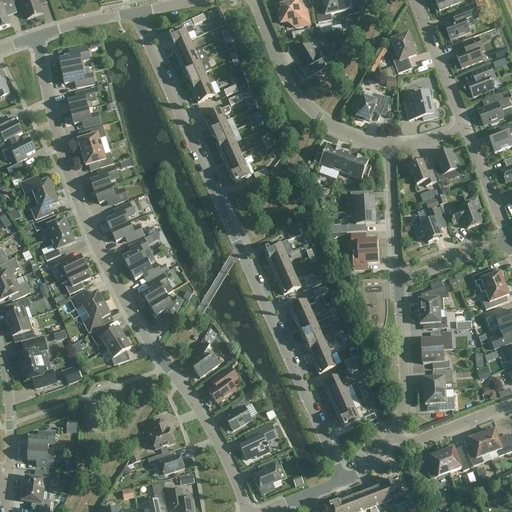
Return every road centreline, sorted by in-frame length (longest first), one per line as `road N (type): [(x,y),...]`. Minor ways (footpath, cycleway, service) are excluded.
road 1 (residential): [(246,511),(221,450),(128,309),(90,234),(61,153),(35,37)]
road 2 (residential): [(342,480),(134,12)]
road 3 (residential): [(390,144),(354,138),(304,105),(252,0)]
road 4 (residential): [(391,434),(404,393),(398,281)]
road 5 (residential): [(398,281),(390,144)]
road 6 (residential): [(413,0),(463,127)]
road 7 (residential): [(511,403),(410,443),(391,434)]
road 8 (residential): [(0,483),(8,450),(0,359)]
road 9 (residential): [(463,127),(507,241)]
